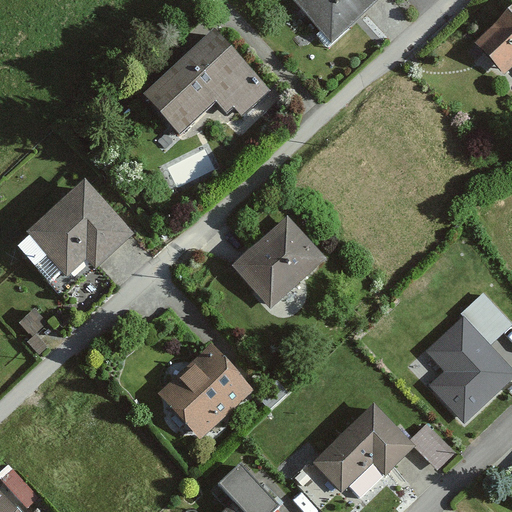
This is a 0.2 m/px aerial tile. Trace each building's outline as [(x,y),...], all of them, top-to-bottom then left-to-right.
[(384,0),(297,0),(293,4),(333,47),(384,0)] [(511,14),(474,51),(503,81),(511,72),(511,14)] [(261,90),(210,35),(143,97),(180,137),(215,105),(229,120),(261,90)] [(135,240),(84,185),(29,236),(69,279),(88,261),(100,273),(135,240)] [(235,269),(275,310),(330,260),(291,218),(235,269)] [(511,379),(511,376),(463,324),(429,355),(448,376),(433,390),(464,424),(511,379)] [(158,398),(200,445),(255,397),(213,350),(158,398)] [(409,444),(372,409),(315,467),(345,496),(373,467),(387,481),(416,451),(436,471),(453,453),(426,427),(409,444)] [(224,491),(237,505),(230,511),(282,511),(283,511),(244,472),(224,491)] [(0,511),(10,511),(0,501),(0,511)]
